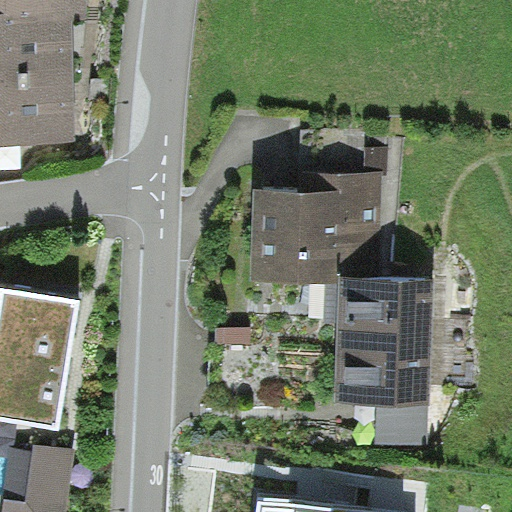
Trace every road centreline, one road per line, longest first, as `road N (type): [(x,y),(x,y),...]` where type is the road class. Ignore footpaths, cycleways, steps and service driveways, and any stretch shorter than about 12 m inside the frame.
road 1 (residential): [(167,184),(148,511)]
road 2 (residential): [(181,0),(167,184)]
road 3 (residential): [(167,184),(0,206)]
